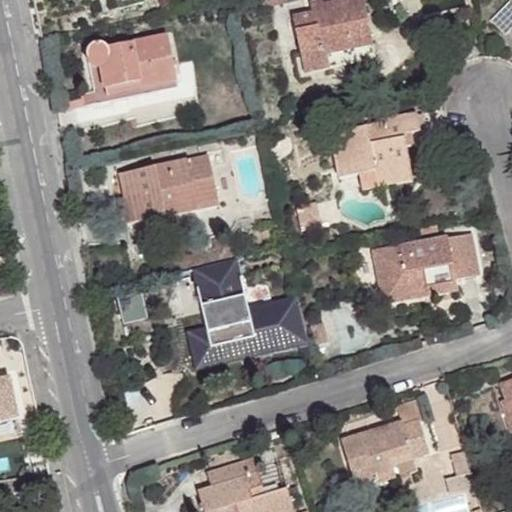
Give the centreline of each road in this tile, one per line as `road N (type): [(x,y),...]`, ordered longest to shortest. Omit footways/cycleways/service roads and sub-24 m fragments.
road 1 (residential): [(90,469),(511,332)]
road 2 (residential): [(52,306),(0,44)]
road 3 (residential): [(90,469),(52,306)]
